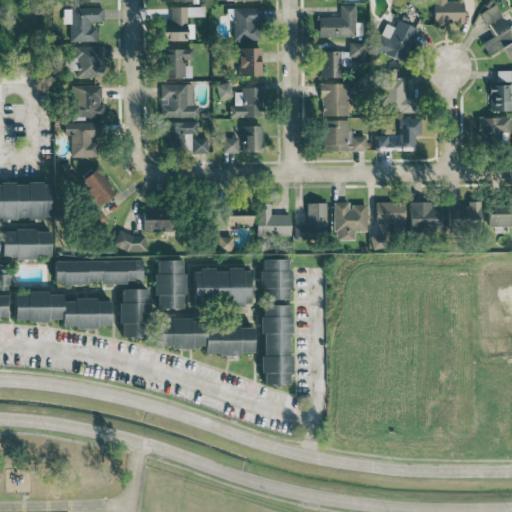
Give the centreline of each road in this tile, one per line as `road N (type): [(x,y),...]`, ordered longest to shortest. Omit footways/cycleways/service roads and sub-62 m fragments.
road 1 (secondary): [(0,417),(82,426),(308,496),(373,506),(511,508)]
road 2 (secondary): [(511,469),(307,456),(149,404),(0,379)]
road 3 (residential): [(143,171),(174,177),(511,170)]
road 4 (residential): [(129,0),(131,151),(143,171)]
road 5 (residential): [(288,0),(291,174)]
